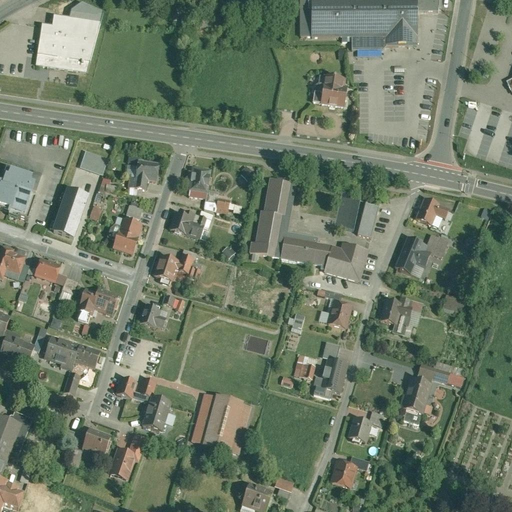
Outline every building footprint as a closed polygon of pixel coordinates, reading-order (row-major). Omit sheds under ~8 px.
[(310,0),(311,39),(346,39),(353,39),(353,52),(384,52),(387,48),(387,45),(420,44),(419,15),(440,14),(440,0),(310,0)] [(54,29),(43,27),(36,67),(50,69),(88,75),(100,33),(102,26),(78,22),(55,19),(54,29)] [(474,60),(481,61),(484,49),(477,48),(474,60)] [(322,105),(322,106),(346,110),(348,93),(340,92),(342,81),(326,79),(325,86),(322,105)] [(322,105),(325,86),(317,85),(314,104),(322,105)] [(102,177),(108,161),(87,154),(81,170),(102,177)] [(162,165),(139,162),(137,181),(138,181),(136,190),(150,192),(151,183),(159,184),(162,165)] [(34,173),(8,164),(3,178),(1,177),(0,179),(0,210),(28,219),(36,195),(31,194),(36,180),(32,179),(34,173)] [(214,173),(195,170),(190,199),(207,201),(208,192),(211,193),(214,173)] [(136,190),(138,181),(137,181),(130,180),(128,196),(149,199),(150,192),(136,190)] [(249,254),(273,258),(281,260),(284,239),(318,245),(319,239),(288,233),(297,186),(289,184),(269,181),(263,214),(261,214),(255,244),(251,244),(249,254)] [(108,183),(106,193),(116,195),(118,185),(108,183)] [(74,240),(88,199),(66,191),(52,233),(74,240)] [(211,193),(208,192),(207,201),(205,211),(216,213),(219,200),(220,194),(211,193)] [(359,198),(341,193),(333,227),(352,231),(359,198)] [(452,210),(424,199),(415,221),(432,228),(437,216),(447,220),(452,210)] [(230,202),(219,200),(216,213),(228,215),(229,211),(230,206),(230,202)] [(376,206),(363,203),(355,234),(368,237),(376,206)] [(130,207),(126,216),(141,221),(144,211),(130,207)] [(100,220),(103,212),(95,209),(92,217),(100,220)] [(201,213),(199,218),(213,222),(214,217),(201,213)] [(189,220),(175,215),(170,231),(207,242),(213,222),(199,218),(190,215),(189,220)] [(144,226),(124,219),(114,250),(135,257),(140,242),(138,241),(144,226)] [(423,253),(432,257),(442,261),(449,244),(431,237),(427,247),(425,247),(423,253)] [(342,250),(333,248),(318,245),(284,239),(281,260),(327,268),(326,274),(361,285),(371,252),(343,244),(342,250)] [(425,247),(408,239),(394,271),(412,278),(417,266),(423,253),(425,247)] [(478,243),(472,241),(470,247),(476,249),(478,243)] [(14,253),(2,249),(0,253),(0,280),(4,282),(8,271),(22,276),(27,261),(13,256),(14,253)] [(198,255),(184,251),(181,259),(187,261),(183,273),(191,276),(198,255)] [(423,253),(417,266),(427,270),(432,257),(423,253)] [(179,263),(161,257),(154,278),(163,280),(172,283),(179,263)] [(63,268),(41,260),(38,271),(35,277),(56,285),(63,268)] [(35,277),(38,271),(30,269),(28,275),(35,277)] [(80,283),(68,279),(63,292),(72,295),(75,296),(80,283)] [(460,285),(451,282),(449,290),(457,293),(460,285)] [(121,298),(99,290),(98,294),(87,291),(79,312),(82,313),(92,317),(94,312),(114,319),(121,298)] [(69,304),(72,295),(63,292),(60,300),(69,304)] [(334,303),(341,305),(343,297),(327,293),(325,300),(325,301),(334,303)] [(460,299),(449,296),(444,315),(460,319),(462,312),(469,314),(472,303),(460,299)] [(180,301),(165,297),(162,306),(178,310),(180,301)] [(398,305),(387,302),(382,323),(395,326),(392,335),(403,337),(406,326),(411,302),(400,300),(398,305)] [(411,302),(406,326),(417,328),(422,305),(411,302)] [(341,305),(334,303),(328,326),(347,330),(353,308),(341,305)] [(162,311),(145,306),(140,326),(156,331),(157,329),(164,331),(167,321),(160,319),(162,311)] [(92,317),(82,313),(79,322),(89,326),(92,317)] [(0,315),(0,339),(4,341),(5,338),(11,319),(0,315)] [(304,323),(295,320),(291,333),(301,336),(304,323)] [(91,328),(84,326),(81,334),(88,337),(91,328)] [(33,349),(36,350),(40,351),(48,332),(41,329),(33,349)] [(33,349),(5,338),(4,341),(0,351),(0,353),(8,357),(7,359),(29,368),(36,350),(33,349)] [(81,349),(52,340),(45,361),(73,370),(75,365),(81,349)] [(81,349),(75,365),(97,372),(103,353),(82,345),(81,349)] [(328,361),(338,364),(341,349),(327,345),(323,360),(328,361)] [(317,360),(300,356),(295,376),(312,381),(317,360)] [(315,396),(325,398),(327,391),(341,394),(348,366),(338,364),(328,361),(324,379),(317,378),(315,385),(318,386),(315,396)] [(422,366),(418,381),(435,386),(447,390),(449,385),(452,376),(422,366)] [(70,374),(63,393),(74,397),(81,378),(70,374)] [(465,380),(452,376),(449,385),(462,389),(465,380)] [(293,390),(295,382),(284,379),(282,387),(293,390)] [(418,381),(411,379),(407,393),(403,392),(398,408),(407,411),(422,415),(426,416),(435,386),(418,381)] [(138,385),(122,380),(116,397),(132,402),(133,398),(135,392),(138,385)] [(139,396),(151,400),(152,398),(156,384),(144,380),(140,393),(139,396)] [(140,393),(135,392),(133,398),(150,403),(151,400),(139,396),(140,393)] [(246,405),(218,397),(217,398),(205,395),(191,443),(232,455),(246,405)] [(176,405),(152,398),(151,400),(150,403),(143,427),(167,434),(176,405)] [(422,415),(407,411),(405,420),(419,425),(422,415)] [(12,422),(0,417),(0,476),(5,478),(14,454),(20,456),(33,421),(15,414),(12,422)] [(373,414),(371,420),(383,424),(385,418),(373,414)] [(373,424),(355,418),(348,439),(367,445),(373,424)] [(113,437),(91,429),(83,451),(105,459),(113,437)] [(70,438),(60,435),(56,445),(66,449),(70,438)] [(136,436),(130,452),(139,456),(144,457),(150,441),(136,436)] [(130,452),(119,448),(109,474),(129,481),(139,456),(130,452)] [(203,458),(188,453),(183,471),(197,476),(203,458)] [(352,457),(350,464),(358,467),(368,470),(371,463),(352,457)] [(350,464),(338,460),(331,482),(351,489),(358,467),(350,464)] [(38,466),(26,462),(19,481),(31,485),(38,466)] [(296,484),(279,478),(276,489),(292,494),(296,484)] [(0,511),(4,511),(7,506),(22,511),(27,494),(21,492),(22,490),(10,486),(11,484),(0,479),(0,511)] [(269,511),(275,494),(250,486),(243,507),(256,511),(269,511)]
